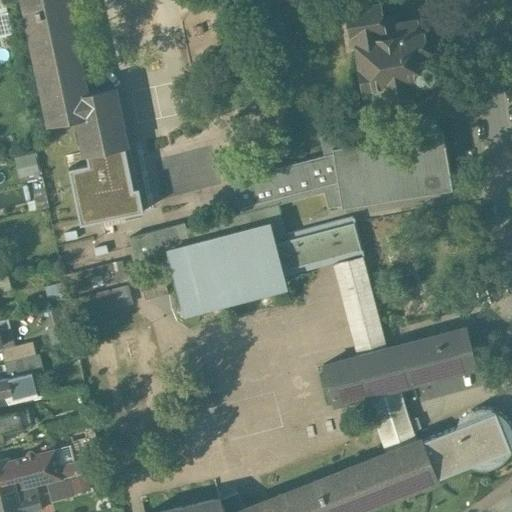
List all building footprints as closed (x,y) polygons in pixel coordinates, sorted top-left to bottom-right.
[(24,0),(51,122),(79,116),(88,163),(69,167),(80,223),(144,210),(130,144),(125,145),(113,88),(84,93),(64,0),(24,0)] [(415,20),(383,25),(380,6),(346,11),(352,44),(355,43),(363,92),(365,92),(368,106),(389,101),(388,96),(410,91),(407,79),(417,77),(423,81),(430,80),(434,74),(433,68),(427,64),(425,51),(426,51),(423,31),(417,32),(415,20)] [(322,154),(231,179),(238,208),(337,182),(331,147),(388,137),(385,119),(318,130),(322,154)] [(388,137),(331,147),(337,182),(341,206),(341,207),(452,188),(442,128),(388,137)] [(17,155),(29,209),(49,205),(37,150),(17,155)] [(341,206),(337,182),(238,208),(240,213),(277,203),(323,192),(327,208),(341,206)] [(240,213),(185,227),(184,222),(128,237),(134,260),(170,251),(183,302),(333,263),(363,255),(363,256),(364,256),(353,217),(285,235),(277,203),(240,213)] [(358,356),(387,348),(383,333),(362,338),(346,276),(367,270),(363,256),(363,255),(333,263),(358,356)] [(119,284),(129,282),(126,259),(105,262),(108,281),(119,279),(119,284)] [(162,270),(150,273),(156,296),(168,293),(162,270)] [(367,270),(346,276),(362,338),(383,333),(367,270)] [(150,273),(139,276),(145,299),(156,296),(150,273)] [(86,317),(135,308),(131,285),(82,294),(86,317)] [(358,356),(324,365),(334,402),(367,393),(400,385),(476,365),(466,328),(387,348),(358,356)] [(9,377),(0,379),(0,395),(13,392),(9,377)] [(400,385),(367,393),(379,434),(386,453),(417,441),(414,429),(422,426),(417,416),(410,419),(400,385)] [(386,453),(243,510),(239,499),(223,506),(225,511),(350,511),(435,477),(436,480),(438,480),(437,477),(470,464),(472,464),(476,466),(481,466),(485,466),(491,466),(497,463),(501,460),(504,458),(507,455),(509,451),(511,447),(511,444),(511,428),(511,425),(508,420),(505,416),(503,414),(499,411),(495,409),(492,408),(487,407),(482,407),(477,407),(473,408),(469,410),(466,412),(463,414),(461,416),(459,419),(457,422),(455,426),(422,439),(421,437),(419,438),(420,440),(417,441),(386,453)] [(18,412),(0,416),(0,423),(2,431),(21,426),(18,412)] [(55,448),(25,456),(27,461),(10,465),(14,479),(20,478),(22,488),(90,470),(87,458),(59,465),(55,448)] [(8,456),(0,457),(0,493),(16,489),(14,479),(10,465),(8,456)] [(16,489),(0,493),(0,511),(21,511),(18,499),(16,489)] [(38,494),(18,499),(21,511),(27,511),(41,508),(38,494)] [(219,496),(152,511),(225,511),(223,506),(219,496)]
